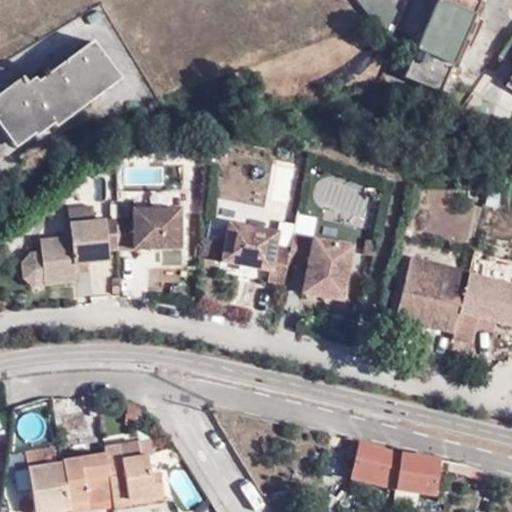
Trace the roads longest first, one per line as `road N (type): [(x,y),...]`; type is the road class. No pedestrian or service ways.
road 1 (residential): [(511,466),(178,387)]
road 2 (residential): [(0,390),(119,379),(178,387)]
road 3 (residential): [(178,387),(254,511)]
